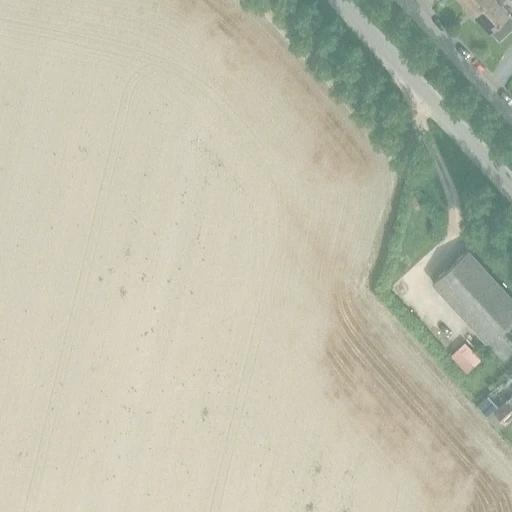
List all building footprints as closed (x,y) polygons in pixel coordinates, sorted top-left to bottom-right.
[(460,0),(472,13),(485,0),(460,0)] [(511,27),(511,19),(507,14),(508,13),(499,4),(503,0),(485,0),(472,13),(489,31),(489,30),(498,40),(511,27)] [(511,316),(511,297),(467,249),(451,231),(400,277),(431,311),(446,297),(486,341),(511,316)] [(487,367),(471,349),(456,362),(472,380),(487,367)] [(511,417),(511,397),(488,419),(498,430),(511,417)] [(499,431),(511,419),(511,417),(498,430),(499,431)]
